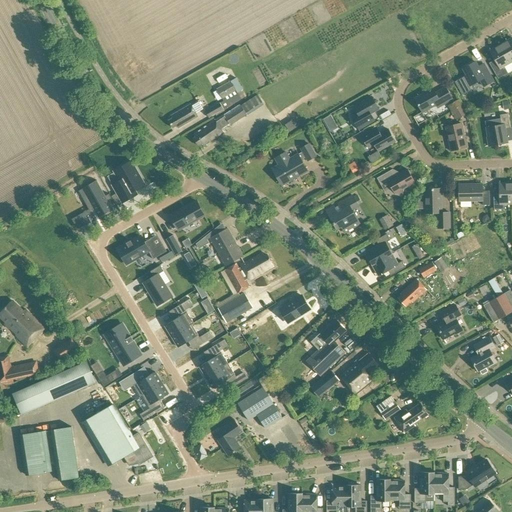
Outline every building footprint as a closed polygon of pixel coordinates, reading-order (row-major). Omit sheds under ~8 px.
[(511,38),(501,44),(511,62),(511,61),(511,38)] [(511,62),(501,44),(490,51),(495,60),(489,63),(498,79),(508,73),(504,66),(511,62)] [(463,77),(455,81),(463,95),(468,92),(469,87),(481,80),(484,87),(493,82),(486,68),(480,71),(475,62),(463,68),(467,75),(463,77)] [(221,102),(206,111),(210,117),(245,96),(243,92),(239,95),(238,93),(231,81),(218,88),(224,101),(221,103),(221,102)] [(435,93),(432,86),(421,92),(422,94),(414,99),(422,112),(436,105),(438,108),(453,99),(446,87),(435,93)] [(374,120),(371,114),(379,109),(372,97),(354,107),(358,114),(352,118),(359,129),(374,120)] [(452,111),(454,110),(463,105),(459,99),(449,105),(452,111)] [(173,120),(169,122),(173,128),(176,126),(178,129),(198,116),(196,113),(203,109),(198,100),(191,104),(185,108),(185,107),(171,115),(173,120)] [(248,101),(241,106),(247,115),(248,116),(255,111),(248,101)] [(224,115),(215,120),(216,121),(223,130),(231,125),(231,126),(243,117),(247,115),(241,106),(240,104),(224,115)] [(463,105),(454,110),(459,119),(468,114),(463,105)] [(500,119),(485,122),(486,128),(488,137),(487,137),(488,146),(508,143),(505,129),(510,128),(508,114),(500,115),(500,119)] [(295,116),(284,122),(289,131),(300,124),(295,116)] [(328,117),(324,119),(331,132),(338,128),(334,121),(331,122),(328,117)] [(196,137),(194,138),(199,145),(202,143),(204,146),(223,133),(223,131),(223,130),(216,121),(215,120),(194,134),(196,137)] [(467,147),(462,123),(445,127),(451,151),(467,147)] [(378,151),(395,142),(388,129),(377,136),(373,129),(361,136),(368,148),(374,144),(378,151)] [(315,156),(308,144),(300,149),(302,153),(298,155),(298,154),(289,159),(285,152),(275,158),(279,165),(272,169),(280,184),(288,180),(289,181),(307,171),(301,160),(305,157),(307,161),(315,156)] [(111,183),(122,203),(137,194),(135,190),(143,186),(130,162),(112,172),(117,180),(111,183)] [(354,162),(349,165),(353,173),(359,169),(354,162)] [(415,183),(407,169),(395,176),(392,170),(377,178),(381,185),(385,192),(390,193),(402,197),(404,189),(415,183)] [(97,180),(82,189),(86,195),(87,194),(93,205),(88,208),(89,209),(92,213),(95,211),(99,217),(113,209),(109,202),(113,200),(109,194),(106,196),(97,180)] [(483,191),(482,184),(459,185),(459,201),(483,201),(483,205),(490,205),(489,191),(483,191)] [(505,204),(511,204),(511,184),(499,184),(500,194),(494,194),(494,210),(505,209),(505,204)] [(417,208),(426,207),(426,214),(437,213),(437,228),(450,228),(449,212),(442,212),(442,204),(440,204),(440,189),(425,189),(425,197),(421,197),(422,196),(421,196),(413,210),(414,210),(415,207),(417,208)] [(338,213),(330,217),(337,229),(341,227),(345,233),(360,224),(351,209),(358,205),(353,196),(338,204),(342,210),(338,213)] [(206,217),(198,203),(173,217),(181,231),(206,217)] [(86,213),(80,217),(85,225),(91,222),(87,216),(86,213)] [(226,267),(238,260),(243,257),(227,228),(210,238),(226,267)] [(464,230),(456,234),(459,239),(466,235),(464,230)] [(364,254),(371,265),(389,255),(385,248),(392,245),(387,235),(373,242),(376,248),(364,254)] [(168,242),(176,255),(184,251),(176,237),(168,242)] [(205,237),(196,244),(199,249),(209,243),(207,239),(205,237)] [(141,242),(119,254),(127,269),(148,257),(151,264),(161,258),(164,257),(160,251),(155,253),(152,247),(145,250),(142,245),(141,242)] [(189,252),(184,255),(188,261),(193,258),(189,252)] [(247,280),(248,279),(249,280),(274,266),(267,255),(264,256),(263,253),(240,266),(241,267),(240,268),(237,263),(224,271),(238,294),(250,287),(247,280)] [(389,255),(371,265),(378,277),(390,269),(393,274),(405,268),(399,259),(393,262),(389,255)] [(441,257),(434,262),(440,272),(447,268),(441,257)] [(424,277),(436,270),(432,262),(419,270),(424,277)] [(143,283),(157,306),(171,298),(157,275),(164,271),(161,266),(150,273),(153,277),(143,283)] [(494,278),(488,282),(495,292),(500,289),(494,278)] [(427,290),(416,279),(400,294),(402,296),(399,298),(406,306),(411,301),(413,303),(427,290)] [(202,299),(207,296),(203,289),(198,292),(202,299)] [(511,293),(510,290),(497,298),(507,315),(511,311),(511,293)] [(244,293),(218,308),(227,323),(253,308),(244,293)] [(305,293),(281,308),(290,321),(314,306),(305,293)] [(463,298),(457,301),(461,307),(466,304),(463,298)] [(507,315),(497,298),(483,305),(493,323),(507,315)] [(23,311),(12,300),(0,312),(0,316),(6,322),(4,324),(27,346),(44,329),(25,309),(23,311)] [(188,300),(180,305),(183,311),(186,310),(192,306),(188,300)] [(461,315),(455,305),(439,313),(444,322),(437,326),(444,339),(455,333),(456,335),(462,331),(456,318),(461,315)] [(175,320),(165,326),(172,337),(191,324),(192,325),(194,324),(187,312),(175,320)] [(345,330),(336,321),(320,336),(326,342),(305,361),(319,376),(344,352),(333,341),(345,330)] [(172,337),(179,347),(188,341),(198,335),(192,325),(191,324),(172,337)] [(125,328),(110,337),(121,354),(118,356),(123,365),(141,354),(125,328)] [(234,339),(241,334),(237,328),(230,333),(234,339)] [(208,332),(199,337),(203,343),(212,338),(208,332)] [(499,334),(493,337),(497,345),(503,342),(499,334)] [(61,358),(78,348),(71,336),(54,347),(61,358)] [(478,372),(479,371),(481,375),(483,375),(488,373),(488,371),(486,367),(489,366),(490,367),(497,363),(490,350),(495,348),(489,337),(473,345),(478,354),(471,358),(478,372)] [(223,341),(214,346),(218,352),(221,350),(227,347),(223,341)] [(204,363),(200,366),(206,377),(229,363),(222,352),(204,363)] [(356,359),(338,372),(355,394),(373,380),(368,373),(378,366),(368,353),(358,361),(356,359)] [(0,381),(13,378),(39,373),(37,362),(9,368),(6,356),(0,357),(0,381)] [(87,361),(13,393),(22,415),(96,382),(87,361)] [(223,382),(235,374),(229,363),(206,377),(213,388),(223,382)] [(333,370),(312,388),(320,398),(341,381),(333,370)] [(103,371),(97,375),(105,387),(114,381),(110,375),(107,377),(103,371)] [(136,372),(118,383),(119,384),(121,382),(125,389),(132,384),(133,386),(134,385),(142,381),(136,372)] [(140,397),(142,395),(162,383),(155,372),(142,381),(134,385),(140,397)] [(237,376),(234,378),(238,384),(247,379),(243,373),(237,376)] [(142,395),(149,406),(159,400),(169,394),(162,383),(142,395)] [(263,387),(237,403),(248,419),(256,414),(265,428),(282,417),(263,387)] [(396,401),(381,411),(387,420),(402,410),(396,401)] [(142,462),(152,456),(138,432),(131,436),(112,404),(82,421),(89,431),(109,465),(124,456),(129,464),(142,462)] [(407,410),(395,418),(406,433),(417,426),(415,424),(428,416),(420,404),(408,412),(407,410)] [(225,411),(229,417),(236,412),(232,406),(225,411)] [(144,412),(142,413),(145,420),(154,414),(150,408),(144,412)] [(146,422),(151,429),(156,426),(152,419),(146,422)] [(242,431),(234,419),(220,428),(224,435),(217,439),(228,455),(240,447),(233,436),(242,431)] [(71,426),(51,429),(59,480),(79,477),(71,426)] [(51,471),(44,430),(20,434),(27,475),(51,471)] [(202,444),(193,449),(200,461),(208,456),(202,444)] [(458,477),(459,490),(467,490),(474,485),(475,487),(495,473),(487,460),(467,474),(468,475),(466,477),(458,477)] [(427,504),(426,501),(435,501),(435,494),(434,494),(434,473),(421,473),(421,489),(415,489),(415,504),(427,504)] [(434,494),(435,494),(444,494),(444,503),(449,503),(449,507),(455,507),(455,488),(449,488),(449,475),(443,475),(443,474),(434,474),(434,473),(434,494)] [(390,500),(389,478),(376,479),(376,495),(370,495),(370,511),(377,511),(377,509),(382,509),(382,500),(390,500)] [(389,478),(390,500),(390,499),(399,499),(399,508),(411,508),(410,493),(404,493),(404,479),(398,480),(398,479),(389,479),(389,478)] [(346,505),(347,505),(347,484),(346,484),(346,485),(338,485),(338,486),(332,486),(332,499),(326,499),(325,511),(337,511),(337,505),(346,505)] [(347,484),(347,505),(355,505),(354,511),(365,511),(366,500),(360,500),(360,484),(347,484)] [(301,511),(301,493),(288,493),(288,508),(282,508),(282,511),(301,511)] [(302,493),(301,493),(301,511),(322,511),(322,508),(316,508),(316,494),(310,494),(310,493),(302,493)] [(259,511),(259,498),(259,499),(250,499),(250,500),(244,500),(244,511),(259,511)] [(259,498),(259,511),(272,511),(272,498),(259,498)] [(499,511),(489,501),(476,511),(499,511)]
